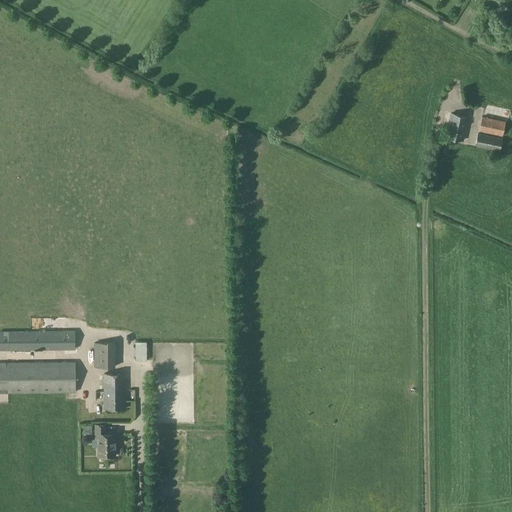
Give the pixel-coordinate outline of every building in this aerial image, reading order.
[(463,140),(468,117),(451,113),(446,136),(463,140)] [(502,135),(505,122),(482,117),(479,130),(502,135)] [(499,150),(502,139),(478,133),(476,145),(499,150)] [(0,348),(74,348),(74,331),(0,331),(0,348)] [(135,360),(146,360),(146,342),(135,342),(135,360)] [(95,366),(114,366),(114,344),(95,344),(95,366)] [(0,391),(75,390),(74,363),(0,364),(0,391)] [(104,408),(125,408),(125,374),(104,374),(104,408)] [(78,425),(79,445),(84,444),(84,432),(89,432),(88,425),(78,425)] [(117,446),(117,433),(105,433),(105,425),(95,425),(95,438),(98,438),(98,455),(115,456),(115,446),(117,446)]
